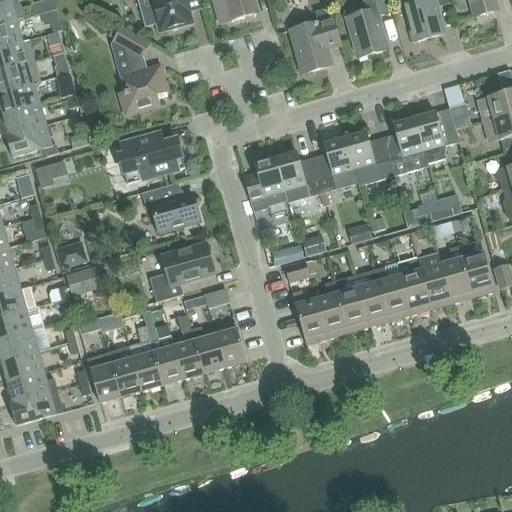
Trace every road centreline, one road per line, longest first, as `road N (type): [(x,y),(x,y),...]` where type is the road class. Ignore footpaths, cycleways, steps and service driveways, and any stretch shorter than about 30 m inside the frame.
road 1 (residential): [(511,58),(218,144),(279,372)]
road 2 (residential): [(0,474),(265,397),(279,372)]
road 3 (residential): [(279,372),(303,385),(511,326)]
